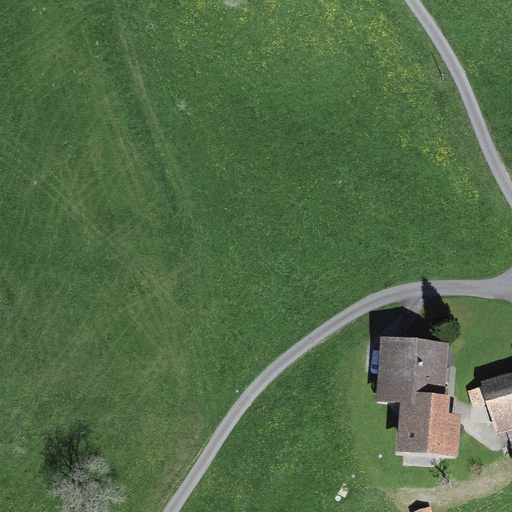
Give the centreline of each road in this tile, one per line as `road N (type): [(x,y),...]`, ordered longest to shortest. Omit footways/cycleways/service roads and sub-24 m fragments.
road 1 (unclassified): [(171,511),(236,414),(303,340),(381,296),(511,279)]
road 2 (unclassified): [(511,194),(451,59),(411,0)]
